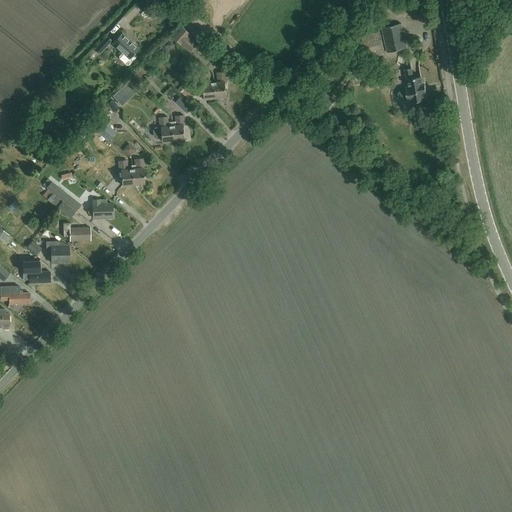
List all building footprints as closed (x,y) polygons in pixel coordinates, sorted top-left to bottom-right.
[(387,52),(407,48),(401,23),(382,28),(387,52)] [(190,52),(197,43),(188,36),(190,33),(183,27),(174,38),(190,52)] [(385,51),(380,32),(380,31),(360,36),(365,55),(385,51)] [(132,55),(139,48),(122,32),(112,43),(122,53),(119,56),(119,58),(127,65),(129,65),(135,58),(132,55)] [(106,35),(94,49),(100,53),(112,40),(106,35)] [(169,54),(178,45),(173,40),(165,49),(169,54)] [(413,78),(411,68),(405,69),(408,87),(405,87),(406,90),(400,91),(398,93),(399,98),(401,100),(407,99),(408,101),(411,101),(411,102),(414,102),(414,104),(422,102),(422,100),(425,100),(424,92),(426,92),(425,84),(423,85),(421,77),(413,78)] [(219,82),(215,82),(216,97),(227,96),(225,81),(227,81),(226,72),(218,72),(219,82)] [(216,97),(215,82),(210,83),(209,73),(202,74),(203,83),(205,98),(216,97)] [(178,88),(183,93),(193,83),(188,79),(178,88)] [(136,90),(128,82),(113,96),(121,105),(136,90)] [(333,100),(319,89),(312,98),(326,109),(333,100)] [(157,110),(161,105),(150,96),(146,100),(157,110)] [(119,107),(112,100),(107,104),(114,112),(119,107)] [(173,126),(174,140),(185,139),(183,124),(185,124),(184,115),(176,116),(177,125),(173,126)] [(163,142),(174,140),(173,126),(168,126),(167,117),(160,117),(161,126),(156,127),(154,129),(154,135),(157,137),(163,136),(163,142)] [(315,128),(319,123),(311,117),(307,122),(315,128)] [(96,130),(109,141),(116,131),(104,121),(96,130)] [(132,155),(138,147),(130,142),(125,149),(132,155)] [(131,165),(131,169),(132,184),(143,183),(142,168),(143,168),(143,158),(135,159),(135,164),(131,165)] [(132,184),(131,169),(127,169),(126,160),(118,161),(119,170),(120,170),(122,185),(132,184)] [(46,188),(75,211),(80,204),(51,181),(46,188)] [(42,195),(55,205),(59,199),(47,189),(42,195)] [(92,210),(90,210),(87,210),(87,212),(91,215),(92,215),(92,218),(112,217),(112,202),(106,203),(106,199),(92,199),(92,210)] [(57,207),(70,217),(75,211),(62,201),(57,207)] [(63,222),(63,229),(63,236),(69,236),(70,240),(90,240),(90,227),(70,227),(70,222),(63,222)] [(0,227),(0,237),(7,243),(11,237),(0,227)] [(33,240),(31,242),(27,247),(36,255),(42,248),(33,240)] [(51,262),(68,262),(68,246),(60,240),(46,241),(46,252),(51,252),(51,262)] [(39,261),(23,261),(23,279),(29,279),(29,283),(50,282),(49,271),(39,271),(39,261)] [(0,277),(4,281),(10,273),(0,264),(0,277)] [(19,286),(0,286),(0,300),(9,299),(9,303),(29,303),(29,292),(19,292),(19,286)] [(5,309),(0,309),(0,322),(1,323),(1,329),(9,329),(9,314),(5,314),(5,309)]
